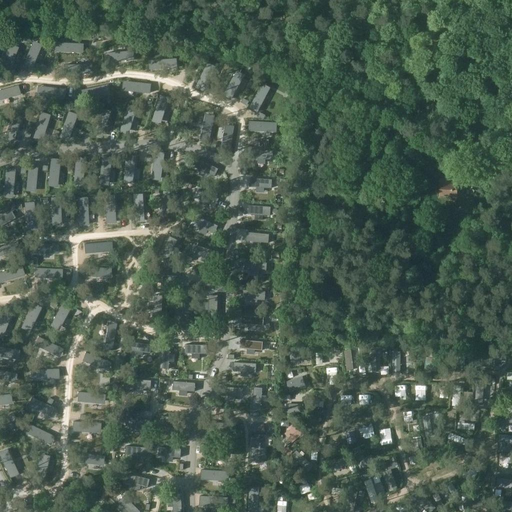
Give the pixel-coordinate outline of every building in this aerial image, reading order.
[(83,41),(54,44),(56,54),(84,51),(83,41)] [(32,72),(43,46),(34,42),(23,68),(32,72)] [(0,70),(9,74),(20,48),(10,44),(0,69),(0,70)] [(134,51),(105,54),(107,64),(135,60),(134,51)] [(175,58),(147,61),(148,71),(176,67),(175,58)] [(92,62),(64,65),(65,75),(93,71),(92,62)] [(209,63),(195,88),(204,93),(217,68),(209,63)] [(237,71),(223,96),(232,100),(245,76),(237,71)] [(154,81),(125,78),(124,88),(152,91),(154,81)] [(112,84),(84,88),(85,98),(113,94),(112,84)] [(67,87),(39,85),(38,95),(66,97),(67,87)] [(263,85),(249,110),(258,114),(272,90),(263,85)] [(22,86),(0,88),(0,98),(23,96),(22,86)] [(162,123),(171,96),(161,93),(153,120),(162,123)] [(131,132),(139,105),(130,102),(122,129),(131,132)] [(104,136),(112,109),(102,106),(94,133),(104,136)] [(71,139),(79,112),(69,109),(61,136),(71,139)] [(44,140),(52,113),(42,110),(35,137),(44,140)] [(207,111),(202,139),(211,141),(217,113),(207,111)] [(15,142),(23,115),(13,112),(5,139),(15,142)] [(278,120),(249,120),(249,130),(278,130),(278,120)] [(227,122),(223,150),(232,152),(237,124),(227,122)] [(163,179),(165,150),(155,149),(153,178),(163,179)] [(252,149),(252,158),(274,159),(275,150),(252,149)] [(136,182),(138,153),(128,153),(126,181),(136,182)] [(110,184),(113,155),(103,155),(101,183),(110,184)] [(78,156),(75,185),(85,185),(87,157),(78,156)] [(59,187),(61,158),(52,157),(49,186),(59,187)] [(195,158),(192,167),(212,175),(215,167),(195,158)] [(37,191),(39,162),(29,162),(27,190),(37,191)] [(14,197),(16,168),(6,168),(4,196),(14,197)] [(250,178),(250,187),(272,188),(272,179),(250,178)] [(439,196),(457,197),(457,184),(440,183),(439,196)] [(176,189),(168,187),(162,211),(172,213),(176,189)] [(200,188),(196,196),(216,205),(220,197),(200,188)] [(118,221),(115,192),(105,193),(108,222),(118,221)] [(147,220),(144,192),(134,193),(137,221),(147,220)] [(63,223),(60,195),(50,196),(53,224),(63,223)] [(91,223),(88,195),(79,196),(81,224),(91,223)] [(38,226),(33,198),(23,200),(29,227),(38,226)] [(249,205),(249,214),(271,215),(272,206),(249,205)] [(12,207),(0,213),(0,225),(17,216),(12,207)] [(198,215),(195,223),(215,231),(219,223),(198,215)] [(248,230),(248,239),(270,240),(270,231),(248,230)] [(181,237),(173,233),(164,252),(172,256),(181,237)] [(113,239),(85,244),(87,254),(114,248),(113,239)] [(19,240),(0,244),(0,254),(21,250),(19,240)] [(60,244),(31,242),(31,252),(59,254),(60,244)] [(199,244),(196,252),(216,261),(220,253),(199,244)] [(245,261),(244,270),(266,271),(267,262),(245,261)] [(113,267),(85,265),(84,275),(112,277),(113,267)] [(25,266),(0,270),(0,280),(27,275),(25,266)] [(64,269),(36,266),(35,276),(63,278),(64,269)] [(176,286),(177,277),(155,274),(154,283),(176,286)] [(243,289),(243,298),(265,299),(265,290),(243,289)] [(219,293),(210,293),(209,315),(218,315),(219,293)] [(163,294),(155,294),(154,316),(162,316),(163,294)] [(65,299),(51,324),(60,329),(73,304),(65,299)] [(31,301),(22,327),(31,331),(41,304),(31,301)] [(181,302),(180,324),(189,325),(189,302),(181,302)] [(4,307),(0,319),(0,335),(4,337),(14,311),(4,307)] [(243,314),(242,323),(264,324),(265,315),(243,314)] [(109,320),(103,347),(112,349),(119,322),(109,320)] [(66,347),(40,335),(36,344),(62,356),(66,347)] [(242,339),(242,348),(264,349),(264,340),(242,339)] [(130,342),(130,351),(151,352),(152,343),(130,342)] [(186,343),(186,352),(208,353),(208,344),(186,343)] [(21,349),(0,344),(0,354),(19,358),(21,349)] [(171,346),(163,345),(162,367),(170,368),(171,346)] [(387,348),(385,367),(394,368),(396,349),(387,348)] [(112,361),(86,350),(82,359),(108,370),(112,361)] [(351,350),(344,351),(346,371),(353,370),(351,350)] [(375,350),(367,351),(368,368),(377,367),(375,350)] [(477,353),(477,366),(494,367),(495,354),(477,353)] [(290,357),(291,363),(300,362),(299,355),(290,357)] [(426,357),(424,370),(442,372),(444,356),(438,355),(437,359),(426,357)] [(235,361),(234,370),(256,371),(257,362),(235,361)] [(60,366),(32,368),(32,378),(61,376),(60,366)] [(17,372),(0,369),(0,379),(15,382),(17,372)] [(285,382),(288,393),(305,387),(302,376),(285,382)] [(131,378),(130,386),(152,387),(153,379),(131,378)] [(498,378),(482,378),(482,384),(492,384),(492,386),(497,386),(497,384),(498,384),(498,378)] [(174,380),(174,389),(195,390),(196,381),(174,380)] [(221,385),(221,394),(243,395),(243,386),(221,385)] [(263,388),(254,387),(252,409),(261,410),(263,388)] [(106,393),(78,391),(77,401),(105,403),(106,393)] [(13,393),(0,394),(0,404),(14,402),(13,393)] [(58,408),(32,396),(28,405),(54,417),(58,408)] [(288,404),(288,413),(302,412),(302,404),(288,404)] [(458,404),(457,410),(473,413),(475,408),(458,404)] [(15,413),(0,423),(0,435),(21,422),(15,413)] [(128,415),(128,424),(150,425),(151,416),(128,415)] [(163,415),(163,424),(185,425),(185,416),(163,415)] [(435,418),(419,424),(421,429),(437,423),(435,418)] [(102,423),(73,421),(73,431),(101,433),(102,423)] [(234,424),(206,421),(205,431),(233,433),(234,424)] [(287,431),(284,434),(292,443),(295,441),(304,433),(306,432),(296,421),(289,426),(291,428),(287,431)] [(56,435),(30,423),(26,432),(52,444),(56,435)] [(450,433),(448,438),(464,445),(466,440),(450,433)] [(252,436),(251,465),(261,465),(262,437),(252,436)] [(128,444),(127,453),(149,454),(150,445),(128,444)] [(370,444),(358,448),(360,453),(372,450),(370,444)] [(232,447),(204,445),(203,455),(231,457),(232,447)] [(20,473),(8,447),(0,451),(0,453),(11,477),(20,473)] [(160,447),(159,455),(181,456),(182,448),(160,447)] [(40,452),(35,480),(45,482),(50,454),(40,452)] [(106,454),(78,452),(77,462),(105,464),(106,454)] [(300,455),(296,459),(308,469),(312,465),(300,455)] [(346,458),(331,465),(333,470),(342,467),(343,469),(345,468),(344,465),(348,463),(346,458)] [(288,483),(289,469),(279,468),(278,483),(288,483)] [(230,471),(202,469),(201,479),(229,481),(230,471)] [(129,471),(127,480),(148,486),(151,477),(129,471)] [(392,473),(384,487),(389,490),(396,475),(392,473)] [(369,477),(367,498),(373,499),(375,485),(378,485),(378,482),(375,481),(376,478),(369,477)] [(511,479),(502,478),(501,484),(511,485),(511,487),(511,479)] [(98,493),(72,482),(68,491),(94,502),(98,493)] [(451,482),(446,485),(453,498),(458,495),(451,482)] [(250,486),(248,511),(258,511),(259,486),(250,486)] [(182,490),(173,490),(173,511),(182,511),(182,490)] [(350,490),(345,511),(349,511),(352,511),(357,492),(350,490)] [(417,501),(407,510),(408,511),(416,511),(422,506),(428,511),(430,511),(435,508),(418,491),(413,496),(417,501)] [(126,494),(120,501),(131,511),(139,511),(142,510),(126,494)] [(229,497),(200,494),(200,504),(228,506),(229,497)] [(474,500),(463,505),(465,511),(485,504),(482,497),(478,498),(477,495),(473,497),(474,500)] [(511,511),(511,502),(501,500),(499,506),(510,508),(509,511),(511,511)] [(45,511),(46,505),(17,503),(16,511),(45,511)]
